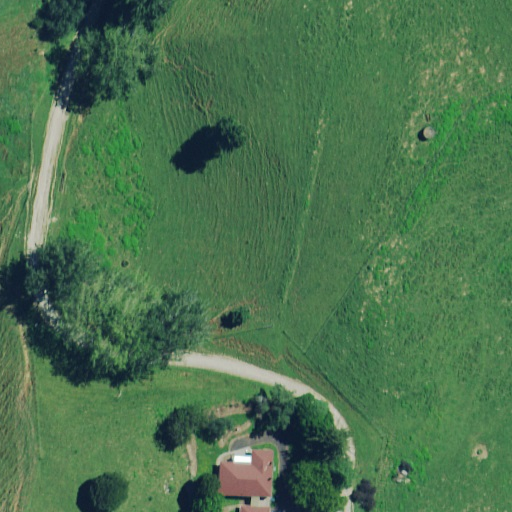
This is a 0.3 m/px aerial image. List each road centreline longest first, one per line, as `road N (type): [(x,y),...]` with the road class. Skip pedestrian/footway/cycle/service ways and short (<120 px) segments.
road 1 (track): [(341,511),(351,451),(345,429),(314,393),(57,321)]
road 2 (track): [(87,0),(43,182),(35,257),(35,284),(57,321)]
